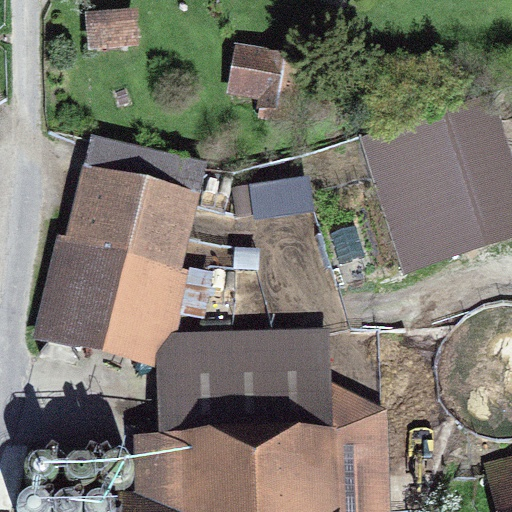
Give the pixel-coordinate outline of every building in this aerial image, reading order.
[(295,69),(252,55),(235,105),(278,120),(295,69)] [(366,144),(397,274),(473,256),(441,126),(366,144)] [(92,164),(51,329),(167,358),(209,193),(92,164)] [(255,187),(260,230),(315,224),(310,181),(255,187)] [(384,511),(383,449),(136,456),(137,511),(384,511)] [(511,511),(511,495),(483,503),(485,511),(511,511)]
